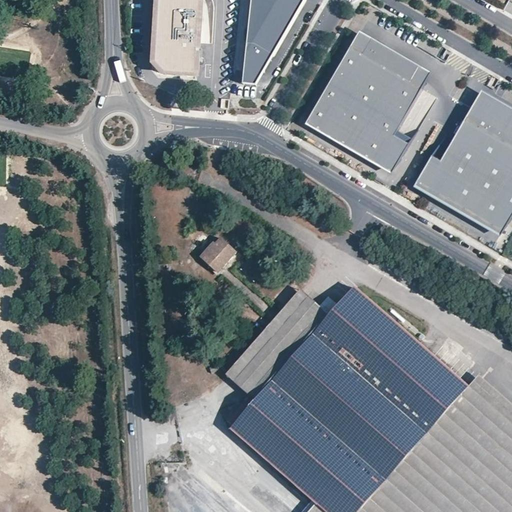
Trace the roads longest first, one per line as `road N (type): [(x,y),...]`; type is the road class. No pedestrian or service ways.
road 1 (tertiary): [(142,511),(123,193)]
road 2 (unclassified): [(511,283),(260,139)]
road 3 (unknown): [(354,193),(355,251),(368,272),(511,366)]
road 4 (unclassified): [(260,139),(341,0)]
road 5 (unclassified): [(384,0),(511,73)]
